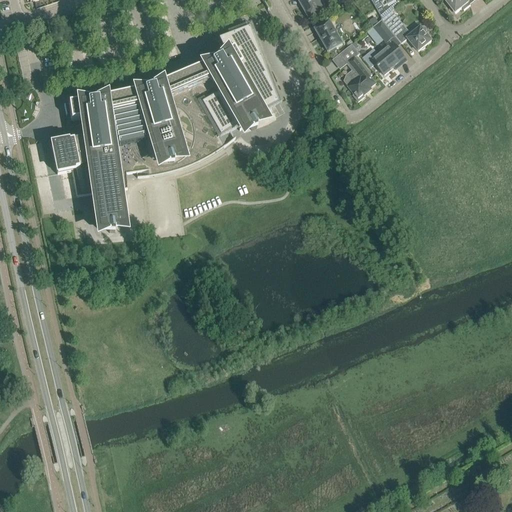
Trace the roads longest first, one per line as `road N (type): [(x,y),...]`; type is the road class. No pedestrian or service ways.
road 1 (secondary): [(86,511),(0,114)]
road 2 (secondary): [(0,183),(72,511)]
road 3 (residential): [(350,120),(275,0)]
road 4 (residential): [(350,120),(451,37)]
